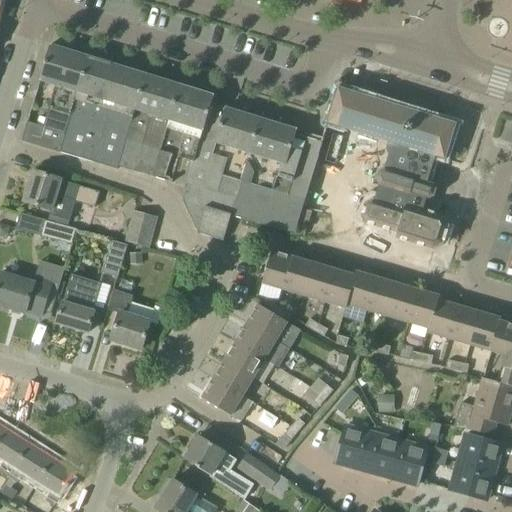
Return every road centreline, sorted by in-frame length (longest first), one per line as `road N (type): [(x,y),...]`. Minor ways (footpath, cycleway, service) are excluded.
road 1 (residential): [(117,404),(163,394),(218,294),(216,269),(186,241),(168,202),(0,147)]
road 2 (residential): [(36,6),(303,88),(321,41)]
road 3 (tertiary): [(321,41),(180,0)]
road 4 (residential): [(117,404),(0,366)]
road 5 (residential): [(0,121),(36,6)]
